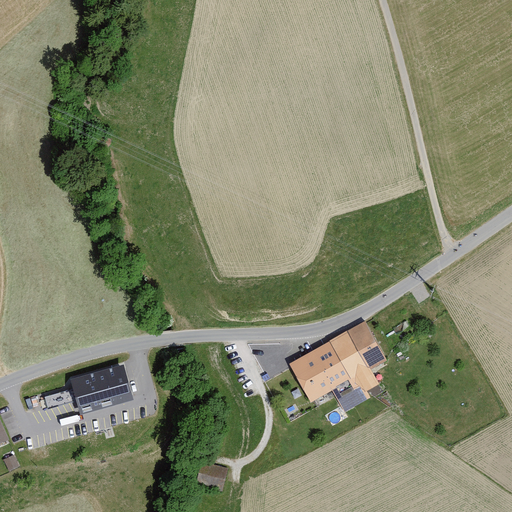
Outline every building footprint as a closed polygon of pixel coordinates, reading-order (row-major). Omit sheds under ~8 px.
[(365,324),(293,365),(313,400),(332,389),(344,411),(369,397),(366,390),(378,383),(370,369),(386,360),(365,324)] [(124,366),(72,380),(75,389),(77,400),(81,413),(133,398),(124,366)] [(77,400),(75,389),(45,397),(48,408),(77,400)] [(0,421),(0,443),(8,440),(0,421)] [(14,456),(4,460),(9,470),(18,465),(14,456)] [(222,491),(227,469),(202,462),(196,484),(222,491)]
